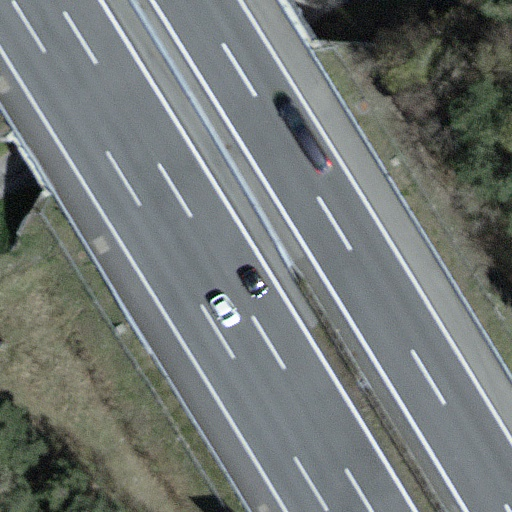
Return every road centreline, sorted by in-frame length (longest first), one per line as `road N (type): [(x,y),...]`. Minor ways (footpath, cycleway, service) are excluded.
road 1 (motorway): [(33,0),(350,511)]
road 2 (motorway): [(511,511),(195,0)]
road 3 (unclassified): [(320,0),(0,179)]
